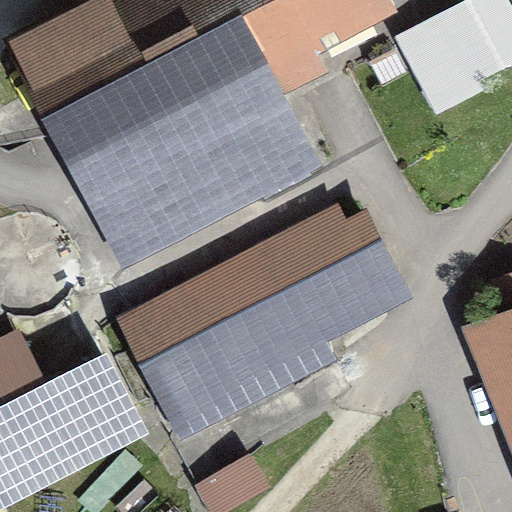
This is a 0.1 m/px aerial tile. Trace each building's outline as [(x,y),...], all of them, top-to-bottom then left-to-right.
[(63,0),(6,29),(122,259),(324,159),(286,83),(329,62),(317,39),(324,36),(329,47),(375,24),(369,13),(396,0),(63,0)] [(511,1),(511,0),(451,0),(394,31),(435,108),(484,82),(480,76),(507,62),(505,58),(511,54),(511,1)] [(339,197),(117,309),(180,433),(338,354),(327,333),(412,290),(367,199),(346,210),(339,197)] [(498,302),(460,318),(511,448),(511,265),(487,275),(498,302)] [(0,502),(150,426),(105,339),(43,371),(18,322),(0,331),(0,502)] [(215,511),(269,480),(250,447),(194,479),(213,511),(215,511)]
